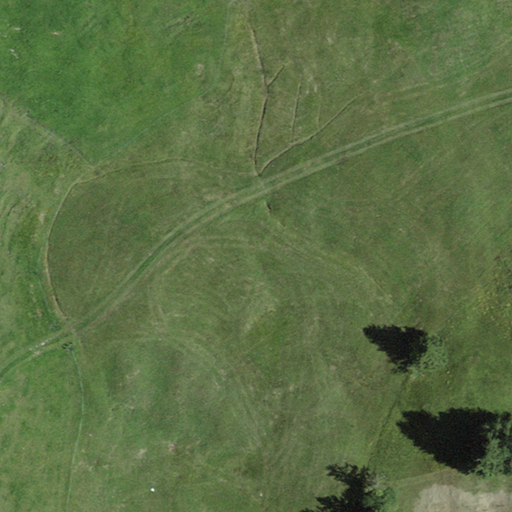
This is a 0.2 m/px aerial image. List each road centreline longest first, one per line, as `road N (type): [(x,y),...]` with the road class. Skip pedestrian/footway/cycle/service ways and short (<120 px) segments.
road 1 (track): [(511,87),(381,120),(181,224),(64,334)]
road 2 (track): [(0,339),(64,334),(27,352),(0,381)]
